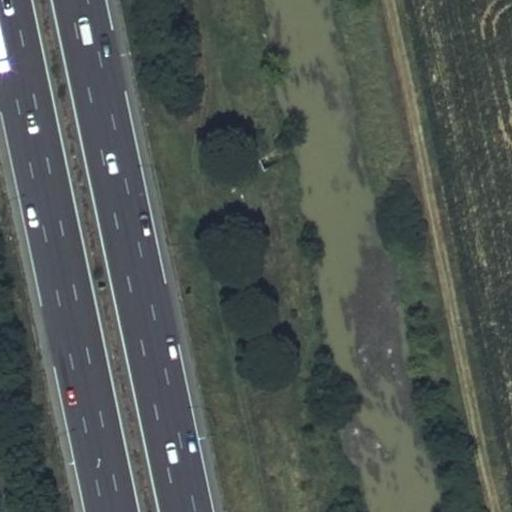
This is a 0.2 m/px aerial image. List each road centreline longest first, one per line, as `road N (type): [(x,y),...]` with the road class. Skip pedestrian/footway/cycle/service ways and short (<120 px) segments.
road 1 (motorway): [(6,0),(114,511)]
road 2 (motorway): [(186,511),(78,0)]
